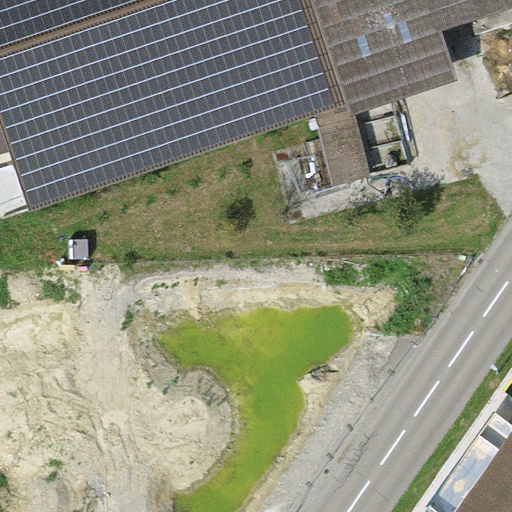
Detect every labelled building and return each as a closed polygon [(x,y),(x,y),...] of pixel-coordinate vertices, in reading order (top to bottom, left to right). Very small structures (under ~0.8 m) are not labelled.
[(511,43),(511,0),(0,0),(0,188),(15,184),(35,244),(464,106),(448,65),(511,43)] [(294,459),(280,287),(151,297),(165,470),(294,459)] [(69,309),(0,314),(0,465),(80,460),(69,309)] [(511,511),(511,429),(456,511),(511,511)] [(91,511),(88,472),(0,478),(0,511),(91,511)]
